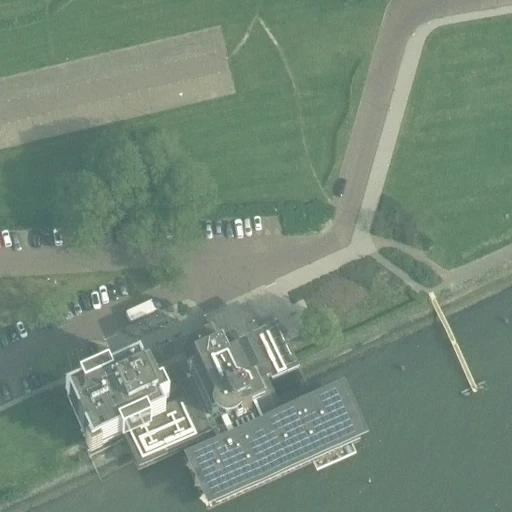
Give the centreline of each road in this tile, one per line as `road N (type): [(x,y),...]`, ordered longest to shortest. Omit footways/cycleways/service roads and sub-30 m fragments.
road 1 (residential): [(247,267),(340,234),(397,20),(446,0)]
road 2 (residential): [(247,267),(0,371)]
road 3 (residential): [(0,262),(207,253)]
